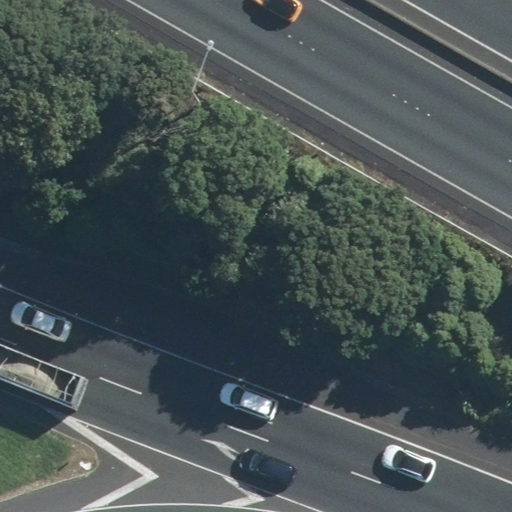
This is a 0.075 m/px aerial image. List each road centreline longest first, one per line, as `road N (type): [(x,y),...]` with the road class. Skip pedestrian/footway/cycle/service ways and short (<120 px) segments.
road 1 (motorway): [(421,511),(0,330)]
road 2 (motorway): [(511,167),(216,0)]
